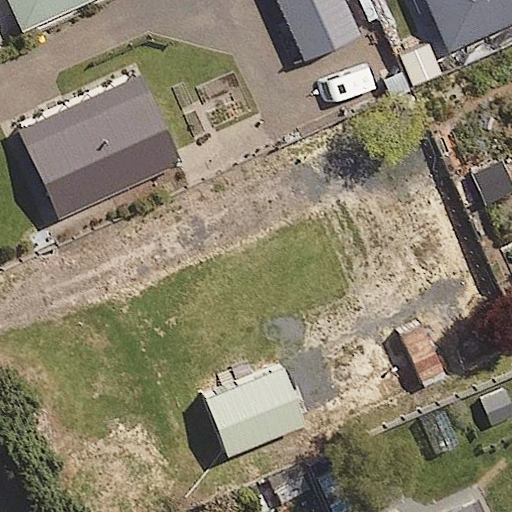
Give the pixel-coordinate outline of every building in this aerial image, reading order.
[(76,0),(1,0),(15,28),(76,0)] [(352,31),(337,0),(270,0),(296,57),(352,31)] [(511,0),(418,0),(440,48),(511,15),(511,0)] [(170,161),(131,75),(11,130),(50,216),(170,161)] [(511,403),(504,384),(475,396),(489,427),(511,417),(511,403)] [(477,511),(472,500),(444,511),(477,511)]
